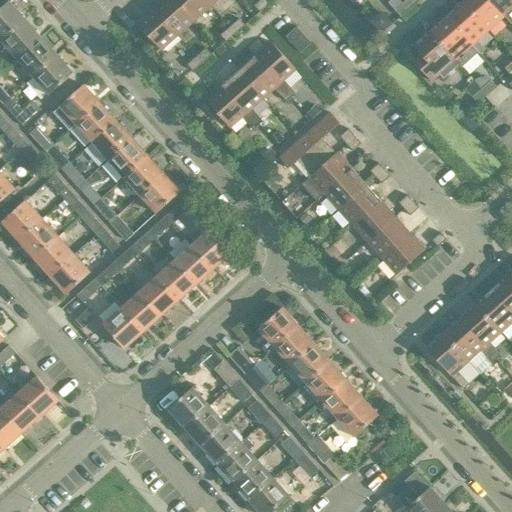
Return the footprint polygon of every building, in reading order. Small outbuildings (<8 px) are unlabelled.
[(9,0),(0,8),(0,39),(1,40),(26,18),(9,0)] [(160,50),(216,0),(160,0),(136,22),(160,50)] [(259,0),(254,5),(260,12),(270,4),(266,0),(259,0)] [(399,0),(391,0),(388,3),(394,10),(400,16),(409,8),(403,2),(402,3),(399,0)] [(405,0),(403,2),(409,8),(418,0),(405,0)] [(489,0),(463,0),(461,2),(463,4),(487,30),(504,16),(489,0)] [(511,0),(489,0),(504,16),(511,24),(511,22),(511,0)] [(461,2),(446,16),(463,36),(471,44),(478,52),(478,53),(479,53),(484,49),(476,40),(487,30),(463,4),(461,2)] [(446,16),(429,30),(455,59),(459,63),(461,66),(478,52),(471,44),(463,36),(446,16)] [(26,18),(1,40),(16,58),(41,35),(26,18)] [(233,24),(239,31),(245,25),(239,18),(233,24)] [(383,18),(376,24),(383,32),(385,30),(390,26),(383,18)] [(233,24),(227,30),(233,37),(239,31),(233,24)] [(298,52),(309,42),(295,26),(284,36),(298,52)] [(227,30),(220,35),(226,42),(233,37),(227,30)] [(419,53),(411,60),(430,81),(438,74),(442,78),(459,63),(455,59),(429,30),(412,45),(419,53)] [(41,35),(16,58),(32,76),(57,53),(41,35)] [(284,101),(294,92),(283,79),(295,69),(270,41),(205,99),(229,127),(241,116),(252,129),(262,120),(251,108),(273,88),(284,101)] [(206,48),(197,56),(203,63),(212,55),(206,48)] [(57,53),(32,76),(48,94),(73,72),(57,53)] [(197,56),(187,65),(193,71),(203,63),(197,56)] [(484,79),(477,84),(487,95),(496,87),(490,80),(488,83),(484,79)] [(472,97),(477,103),(487,95),(474,81),(465,89),(472,96),(472,97)] [(59,106),(75,124),(100,101),(84,83),(59,106)] [(0,100),(3,104),(10,97),(0,85),(0,100)] [(42,110),(33,100),(22,110),(10,97),(3,104),(24,127),(42,110)] [(100,101),(75,124),(90,142),(116,119),(100,101)] [(0,112),(0,128),(3,132),(11,125),(0,112)] [(329,112),(278,157),(288,168),(296,160),(310,176),(309,177),(301,184),(316,201),(324,194),(352,169),(337,152),(336,153),(322,138),(339,123),(329,112)] [(116,119),(90,142),(106,160),(131,137),(116,119)] [(11,125),(3,132),(19,149),(27,142),(11,125)] [(29,133),(45,151),(53,144),(37,126),(29,133)] [(339,136),(345,144),(354,136),(348,128),(339,136)] [(354,136),(345,144),(352,151),(361,143),(354,136)] [(131,137),(106,160),(122,178),(147,155),(131,137)] [(27,142),(19,149),(20,151),(38,170),(45,163),(27,142)] [(45,151),(60,168),(69,161),(53,144),(45,151)] [(147,155),(122,178),(138,196),(163,173),(147,155)] [(60,168),(77,187),(85,179),(69,161),(60,168)] [(369,170),(375,177),(384,169),(378,162),(369,170)] [(352,169),(324,194),(338,210),(366,185),(352,169)] [(384,169),(375,177),(381,183),(390,175),(384,169)] [(0,172),(0,199),(13,187),(0,172)] [(163,173),(138,196),(154,213),(179,191),(163,173)] [(47,181),(62,197),(66,193),(68,195),(72,192),(55,174),(47,181)] [(77,187),(92,204),(101,196),(85,179),(77,187)] [(366,185),(338,210),(353,226),(381,201),(366,185)] [(62,197),(79,216),(87,209),(72,192),(68,195),(66,193),(62,197)] [(398,203),(404,209),(413,201),(407,195),(398,203)] [(92,204),(109,222),(117,215),(101,196),(92,204)] [(184,199),(165,216),(172,224),(191,207),(184,199)] [(0,221),(16,239),(40,217),(24,200),(0,221)] [(381,201),(353,226),(367,243),(395,217),(381,201)] [(413,201),(404,209),(410,216),(419,207),(413,201)] [(79,216),(90,229),(95,234),(103,227),(87,209),(79,216)] [(299,218),(304,224),(311,219),(305,212),(299,218)] [(134,234),(117,215),(109,222),(126,241),(134,234)] [(165,216),(147,232),(155,240),(172,224),(165,216)] [(40,217),(16,239),(32,257),(56,235),(40,217)] [(395,217),(367,243),(381,258),(409,233),(395,217)] [(120,246),(103,227),(95,234),(113,253),(120,246)] [(190,244),(212,268),(230,252),(209,228),(190,244)] [(147,232),(130,247),(137,256),(155,240),(147,232)] [(431,240),(437,246),(437,247),(446,239),(440,232),(431,240)] [(409,233),(381,258),(396,275),(424,250),(409,233)] [(56,235),(32,257),(48,275),(73,253),(56,235)] [(173,260),(194,284),(212,268),(190,244),(173,260)] [(130,247),(112,263),(119,271),(137,256),(130,247)] [(73,253),(48,275),(65,293),(89,271),(73,253)] [(155,276),(177,300),(194,284),(173,260),(155,276)] [(112,263),(94,279),(96,282),(98,281),(101,285),(100,286),(102,287),(119,271),(112,263)] [(492,290),(511,312),(511,278),(508,275),(492,290)] [(137,291),(159,316),(177,300),(155,276),(137,291)] [(94,279),(76,295),(84,303),(102,287),(100,286),(101,285),(98,281),(96,282),(94,279)] [(476,304),(501,333),(511,322),(511,312),(492,290),(476,304)] [(120,307),(141,332),(159,316),(137,291),(120,307)] [(463,323),(496,360),(501,356),(489,343),(501,333),(476,304),(459,319),(463,323)] [(123,348),(141,332),(120,307),(101,324),(123,348)] [(275,315),(258,330),(268,341),(263,344),(263,349),(267,354),(274,348),(298,326),(282,308),(280,310),(278,309),(275,313),(275,315)] [(463,355),(469,361),(480,351),(491,364),(496,360),(463,323),(459,319),(443,333),(463,355)] [(298,326),(274,348),(290,366),(314,344),(298,326)] [(463,390),(469,385),(457,372),(469,361),(463,355),(443,333),(426,348),(463,390)] [(314,344),(290,366),(306,383),(330,361),(314,344)] [(9,345),(0,352),(0,367),(16,353),(9,345)] [(228,356),(245,375),(253,368),(256,365),(239,346),(228,356)] [(213,369),(229,388),(239,379),(223,361),(213,369)] [(330,361),(306,383),(322,401),(346,379),(330,361)] [(245,375),(261,393),(268,385),(253,368),(245,375)] [(18,393),(40,417),(58,400),(36,376),(18,393)] [(243,403),(253,395),(239,379),(229,388),(243,403)] [(346,379),(322,401),(338,419),(362,398),(346,379)] [(261,393),(276,410),(284,403),(268,385),(261,393)] [(168,410),(184,428),(208,406),(192,389),(168,410)] [(0,408),(22,433),(40,417),(18,393),(0,408)] [(362,398),(338,419),(354,437),(378,416),(362,398)] [(248,408),(262,424),(271,415),(257,400),(248,408)] [(276,410),(292,428),(300,421),(284,403),(276,410)] [(208,406),(184,428),(200,446),(224,425),(208,406)] [(0,408),(0,444),(4,449),(22,433),(0,408)] [(285,431),(271,415),(262,424),(275,439),(285,431)] [(292,428),(308,446),(316,439),(315,438),(300,421),(292,428)] [(224,425),(200,446),(216,464),(240,443),(224,425)] [(280,445),(293,460),(303,452),(289,436),(280,445)] [(324,464),(335,455),(318,436),(315,438),(316,439),(308,446),(324,464)] [(240,443),(216,464),(232,482),(256,461),(248,451),(254,446),(246,437),(240,443)] [(310,478),(319,470),(303,452),(293,460),(310,478)] [(256,461),(232,482),(248,500),(272,478),(256,461)] [(272,478),(248,500),(259,511),(271,511),(289,497),(272,478)] [(439,511),(447,505),(430,487),(406,509),(408,511),(439,511)]
